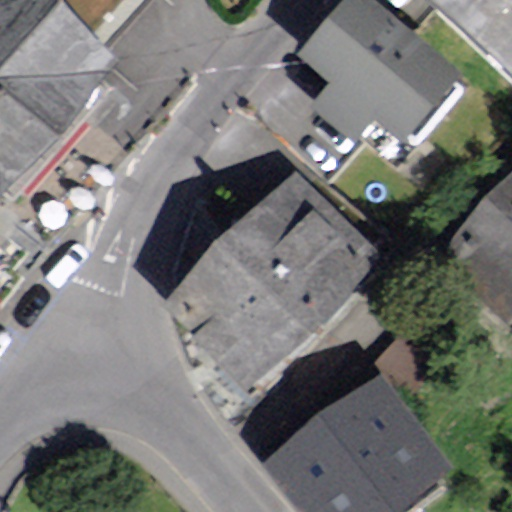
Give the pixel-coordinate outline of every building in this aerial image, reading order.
[(0,0),(0,176),(104,60),(36,0),(0,0)] [(460,81),(370,0),(341,0),(304,41),(409,137),(460,81)] [(511,0),(440,0),(511,67),(511,0)] [(386,252),(298,167),(165,302),(254,388),(386,252)] [(511,171),(438,252),(511,319),(511,171)] [(387,511),(451,464),(381,371),(266,458),(306,511),(387,511)]
